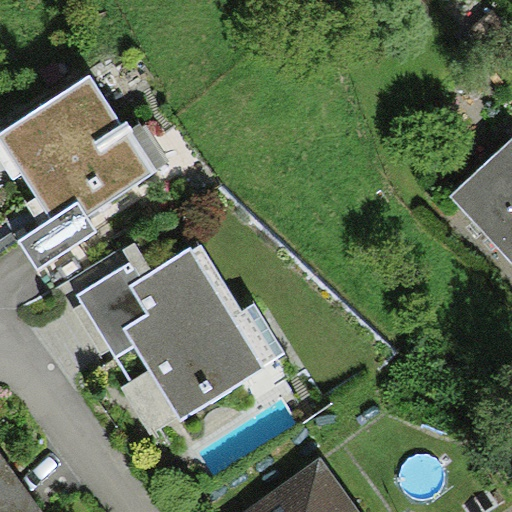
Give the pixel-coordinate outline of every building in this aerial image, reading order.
[(511,1),(511,0),(503,0),(466,28),(490,61),(511,44),(511,1)] [(90,75),(0,135),(0,138),(53,217),(77,202),(87,217),(155,172),(90,75)] [(511,140),(451,196),(511,262),(511,140)] [(87,217),(77,202),(53,217),(19,240),(40,272),(98,233),(87,217)] [(179,417),(181,421),(276,359),(245,311),(243,313),(201,246),(191,251),(191,248),(141,280),(130,264),(78,295),(115,357),(134,345),(149,370),(179,417)] [(254,305),(245,311),(276,359),(285,353),(254,305)] [(151,435),(179,417),(149,370),(121,388),(151,435)] [(43,511),(0,450),(0,511),(43,511)] [(360,511),(321,457),(242,511),(360,511)]
